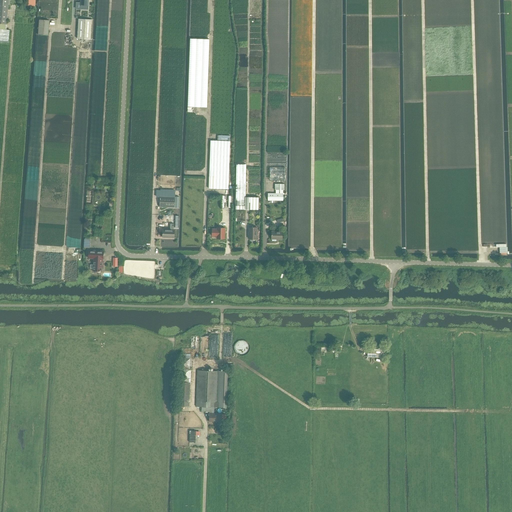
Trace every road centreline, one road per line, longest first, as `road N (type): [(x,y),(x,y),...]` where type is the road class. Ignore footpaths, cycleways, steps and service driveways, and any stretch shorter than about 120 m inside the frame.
road 1 (track): [(60,0),(58,30),(50,29),(35,248),(64,250),(78,45),(72,31)]
road 2 (unclassified): [(122,252),(511,265)]
road 3 (track): [(472,0),(480,265)]
road 4 (track): [(427,263),(422,0)]
road 5 (track): [(369,0),(371,261)]
road 6 (track): [(314,0),(311,260)]
road 7 (track): [(203,257),(209,0)]
road 8 (track): [(152,256),(162,0)]
road 9 (unclassified): [(122,252),(116,235),(128,0)]
road 10 (track): [(0,195),(14,0)]
road 11 (track): [(110,0),(101,175)]
road 12 (track): [(205,425),(195,406),(196,366),(219,366),(222,307)]
